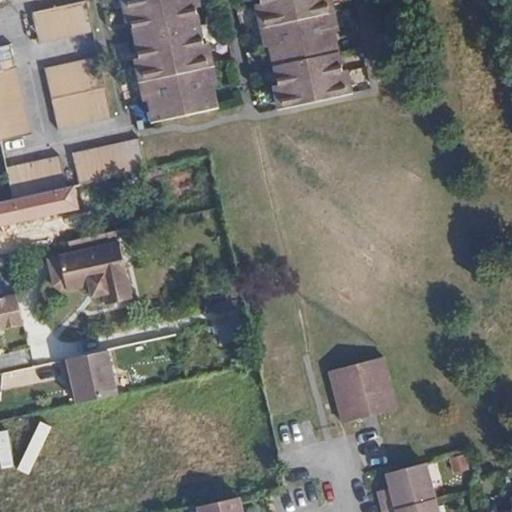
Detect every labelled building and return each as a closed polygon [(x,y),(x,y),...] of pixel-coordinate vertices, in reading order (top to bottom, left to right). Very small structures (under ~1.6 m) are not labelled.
[(219,106),(195,0),(130,0),(157,119),(219,106)] [(258,0),(283,106),(349,92),(327,0),(258,0)] [(97,34),(91,8),(40,20),(46,46),(97,34)] [(5,56),(0,57),(0,125),(2,134),(4,143),(34,137),(16,46),(3,49),(5,56)] [(116,119),(104,62),(51,73),(63,130),(116,119)] [(84,182),(151,168),(145,141),(77,156),(84,182)] [(65,159),(10,171),(16,197),(71,185),(65,159)] [(137,298),(124,243),(66,255),(73,287),(95,283),(97,291),(105,295),(110,295),(112,304),(137,298)] [(14,293),(0,296),(0,331),(22,326),(14,293)] [(223,323),(247,318),(244,298),(219,303),(223,323)] [(109,351),(66,359),(75,404),(118,395),(109,351)] [(382,384),(392,381),(385,356),(375,359),(382,384)] [(331,370),(337,393),(382,384),(375,359),(331,370)] [(382,384),(337,393),(345,422),(365,417),(364,412),(380,408),(381,413),(399,408),(393,386),(383,388),(382,384)] [(364,412),(365,417),(381,413),(380,408),(364,412)] [(12,431),(0,432),(0,467),(16,466),(12,431)] [(380,492),(385,511),(397,511),(436,502),(426,464),(388,474),(391,489),(380,492)] [(246,511),(242,494),(198,504),(200,511),(246,511)] [(438,511),(436,502),(397,511),(438,511)]
